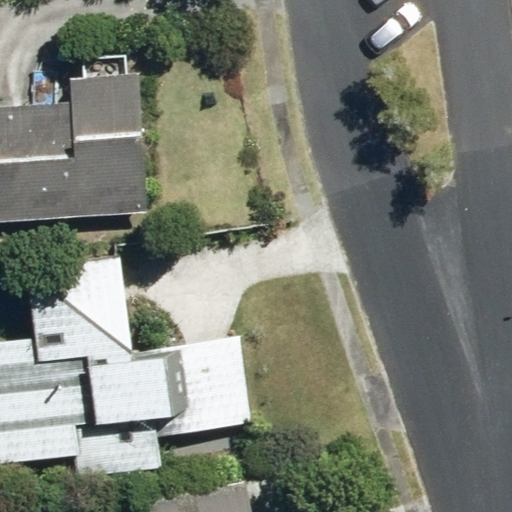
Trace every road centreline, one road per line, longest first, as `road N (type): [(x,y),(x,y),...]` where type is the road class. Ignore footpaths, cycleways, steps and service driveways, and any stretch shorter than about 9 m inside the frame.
road 1 (residential): [(475,318),(371,176),(337,0)]
road 2 (residential): [(511,499),(475,318)]
road 3 (residential): [(488,141),(475,318)]
road 4 (residential): [(475,0),(488,141)]
